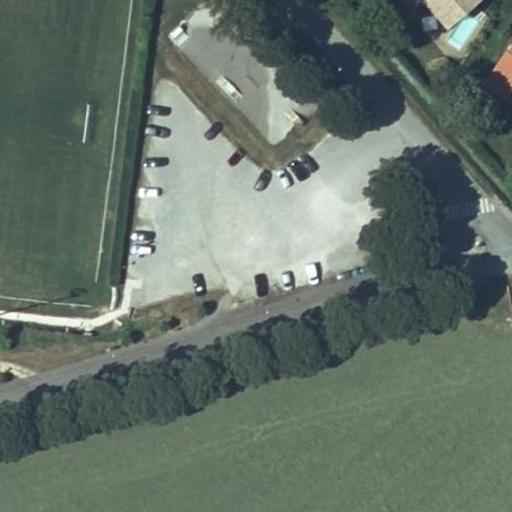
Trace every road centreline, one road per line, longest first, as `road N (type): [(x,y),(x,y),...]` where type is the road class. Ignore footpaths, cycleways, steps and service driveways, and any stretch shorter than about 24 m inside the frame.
road 1 (residential): [(0,399),(451,263)]
road 2 (residential): [(287,0),(457,188)]
